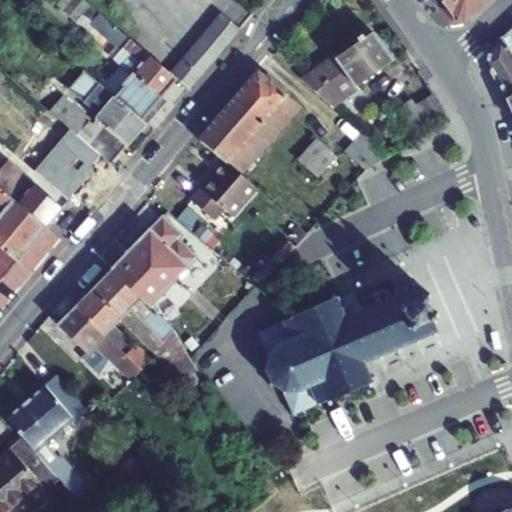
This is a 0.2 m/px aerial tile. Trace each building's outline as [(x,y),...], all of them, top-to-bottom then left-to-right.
[(106,20),(82,0),(60,0),(57,4),(93,35),(97,31),(106,20)] [(439,0),(457,22),(467,22),(491,0),(439,0)] [(122,25),(169,65),(189,41),(142,2),(122,25)] [(214,60),(240,29),(223,14),(197,46),(214,60)] [(169,74),(106,20),(97,31),(120,51),(112,60),(121,67),(130,75),(116,92),(119,95),(116,99),(142,121),(162,96),(176,80),(169,74)] [(511,28),(489,50),(486,65),(506,98),(511,94),(511,28)] [(331,105),(394,62),(373,33),(367,37),(365,33),(353,42),(355,45),(305,81),(316,91),(331,105)] [(214,60),(197,46),(184,62),(181,60),(169,74),(176,80),(188,90),(214,60)] [(130,75),(121,67),(103,88),(116,99),(119,95),(116,92),(130,75)] [(142,121),(116,99),(103,88),(83,71),(69,87),(98,112),(91,120),(63,96),(49,112),(110,164),(126,146),(126,147),(146,124),(142,121)] [(258,73),(200,140),(225,161),(242,176),(301,107),(286,95),(287,94),(270,80),(268,81),(258,73)] [(396,110),(412,138),(445,117),(432,95),(415,106),(412,101),(396,110)] [(166,100),(162,96),(142,121),(146,124),(166,100)] [(353,142),(378,164),(389,157),(362,132),(353,142)] [(298,159),(307,169),(327,148),(317,139),(298,159)] [(345,152),(366,170),(378,164),(353,142),(345,152)] [(307,169),(318,178),(337,157),(327,148),(307,169)] [(225,161),(191,201),(213,219),(223,208),(232,216),(256,187),(242,176),(225,161)] [(0,170),(0,188),(46,228),(62,209),(7,162),(0,170)] [(0,281),(46,228),(0,188),(0,281)] [(177,240),(196,258),(208,247),(167,212),(162,217),(181,236),(177,240)] [(181,236),(162,217),(150,230),(150,229),(126,254),(126,255),(113,268),(112,269),(149,305),(196,258),(177,240),(181,236)] [(149,305),(112,269),(76,306),(142,370),(151,361),(114,325),(122,317),(138,334),(158,353),(175,383),(180,380),(195,373),(198,371),(175,331),(149,305)] [(411,287),(399,293),(397,289),(393,290),(395,295),(379,301),(378,297),(374,299),(375,303),(361,309),(359,305),(357,306),(351,292),(339,297),(338,295),(334,297),(332,293),(328,294),(330,299),(292,315),(291,311),(286,312),(288,317),(284,318),(285,319),(282,320),(282,318),(278,319),(279,322),(258,331),(257,329),(254,330),(255,332),(253,333),(254,336),(256,335),(264,352),(263,354),(267,356),(265,367),(260,368),(261,372),(265,372),(269,382),(266,385),(269,388),(272,385),(282,391),(280,395),(282,396),(290,413),(288,414),(289,417),(291,416),(292,418),(295,417),(294,415),(316,406),(316,408),(320,406),(319,404),(321,403),(321,404),(325,403),(327,407),(331,405),(329,401),(367,385),(368,389),(372,387),(371,383),(375,381),(373,377),(369,379),(362,363),(376,357),(378,361),(382,359),(380,355),(395,349),(397,353),(401,352),(399,347),(414,341),(416,345),(420,343),(418,339),(431,333),(433,338),(437,336),(435,332),(436,331),(433,324),(437,323),(435,319),(439,317),(437,313),(433,315),(427,299),(431,298),(429,293),(425,295),(423,291),(420,293),(416,285),(415,286),(414,282),(409,283),(411,287)] [(132,381),(142,370),(76,306),(58,325),(87,353),(95,345),(132,381)] [(255,366),(260,368),(265,367),(267,356),(263,354),(258,354),(255,366)] [(57,375),(7,418),(22,436),(60,480),(63,484),(82,506),(91,498),(80,485),(81,480),(63,458),(57,458),(46,444),(86,410),(57,375)] [(46,492),(60,480),(22,436),(9,448),(12,451),(0,461),(0,511),(30,511),(50,496),(46,492)] [(82,506),(63,484),(54,491),(72,511),(77,511),(83,507),(82,506)]
